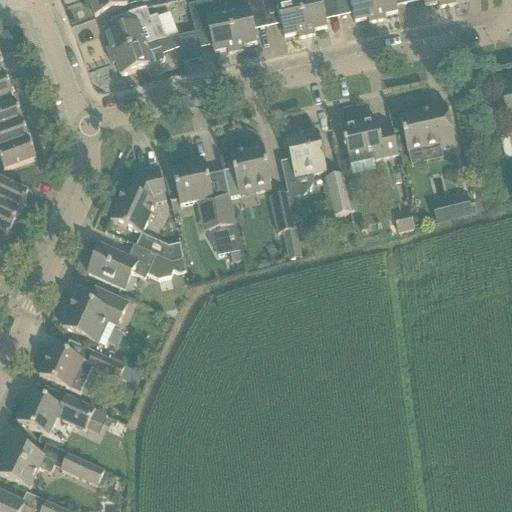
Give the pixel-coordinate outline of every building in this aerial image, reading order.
[(127,8),(123,0),(88,0),(89,4),(95,19),(114,13),(127,8)] [(236,55),(224,0),(211,2),(188,7),(193,30),(207,27),(214,55),(227,53),(228,56),(236,55)] [(224,0),(236,55),(245,53),(244,49),(257,46),(250,13),(263,10),(262,5),(261,0),(224,0)] [(261,0),(262,5),(276,2),(284,40),(297,37),(298,41),(307,39),(298,2),(297,0),(261,0)] [(297,0),(298,2),(307,39),(315,37),(314,33),(327,30),(321,1),(326,0),(297,0)] [(349,0),(354,25),(368,22),(369,26),(377,24),(371,0),(349,0)] [(371,0),(377,24),(385,22),(385,18),(398,15),(394,0),(371,0)] [(422,0),(425,9),(438,6),(439,10),(447,8),(445,0),(422,0)] [(445,0),(447,8),(455,6),(455,3),(466,0),(445,0)] [(113,35),(106,37),(111,50),(107,52),(110,60),(158,43),(165,40),(157,19),(149,22),(145,10),(128,16),(109,23),(113,35)] [(196,35),(177,39),(179,47),(180,51),(183,66),(202,62),(196,35)] [(158,43),(110,60),(113,68),(116,66),(121,79),(153,68),(153,67),(163,64),(164,60),(163,57),(180,51),(179,47),(177,39),(177,38),(165,40),(158,43)] [(6,79),(0,80),(0,102),(13,97),(6,79)] [(511,87),(501,90),(509,127),(511,140),(511,87)] [(0,110),(0,132),(22,124),(15,105),(0,110)] [(427,111),(428,116),(400,122),(407,155),(439,148),(441,153),(455,150),(446,107),(427,111)] [(346,149),(349,162),(373,157),(375,164),(398,159),(396,151),(392,132),(379,134),(377,127),(376,123),(341,130),(345,149),(346,149)] [(0,132),(0,153),(29,143),(22,124),(0,132)] [(288,197),(289,202),(297,200),(303,198),(306,196),(309,193),(311,190),(312,187),(313,182),(313,177),(326,175),(317,136),(286,143),(290,163),(281,165),(288,197)] [(29,143),(0,153),(0,162),(4,174),(36,162),(29,143)] [(233,173),(223,175),(229,198),(229,202),(271,192),(269,185),(271,185),(262,148),(249,151),(250,155),(230,159),(233,173)] [(235,229),(229,202),(229,198),(213,201),(205,167),(172,174),(180,209),(197,206),(204,236),(228,230),(233,254),(240,252),(235,229)] [(128,232),(141,238),(156,207),(166,205),(163,191),(159,172),(138,176),(129,194),(125,192),(110,224),(128,232)] [(326,180),(335,220),(350,216),(342,177),(326,180)] [(0,182),(0,204),(20,214),(28,195),(0,182)] [(295,234),(288,202),(289,202),(288,197),(270,201),(278,237),(282,236),(287,257),(300,254),(295,234)] [(433,209),(438,227),(477,216),(474,203),(469,204),(468,200),(446,206),(433,209)] [(0,204),(0,226),(12,232),(20,214),(0,204)] [(396,222),(398,237),(414,233),(411,219),(396,222)] [(0,248),(3,250),(12,232),(0,226),(0,248)] [(162,261),(170,264),(183,261),(180,247),(167,250),(162,261)] [(88,276),(106,285),(125,293),(132,277),(145,283),(147,279),(158,284),(171,280),(173,275),(178,278),(186,276),(183,263),(172,265),(156,259),(134,248),(128,261),(101,249),(88,276)] [(233,254),(230,255),(233,265),(243,262),(240,252),(233,254)] [(95,292),(89,306),(76,300),(62,330),(93,345),(103,325),(117,332),(129,307),(95,292)] [(163,322),(159,326),(161,331),(167,333),(171,328),(169,323),(163,322)] [(52,349),(39,379),(57,387),(72,394),(80,397),(91,372),(118,385),(120,381),(125,370),(94,355),(88,367),(85,365),(70,358),(52,349)] [(31,397),(17,426),(35,434),(48,440),(57,422),(85,435),(86,432),(95,413),(84,408),(66,400),(61,411),(31,397)] [(9,444),(3,457),(6,458),(0,470),(0,479),(29,493),(39,472),(51,478),(56,466),(9,444)] [(61,473),(97,490),(104,475),(89,469),(71,460),(68,459),(61,473)] [(0,511),(26,511),(23,510),(24,508),(0,497),(0,511)]
